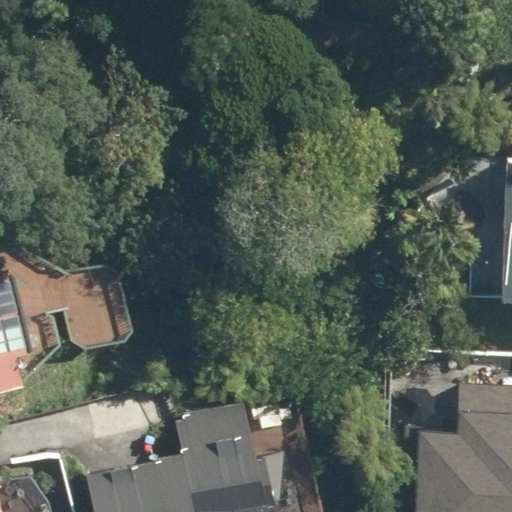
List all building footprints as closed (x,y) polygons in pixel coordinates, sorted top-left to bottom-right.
[(511,153),(509,153),(498,294),(511,294),(511,153)] [(109,251),(45,267),(67,352),(131,335),(109,251)] [(0,350),(0,394),(24,386),(10,347),(0,350)] [(511,511),(511,369),(506,369),(501,418),(452,413),(442,511),(511,511)] [(266,511),(245,401),(177,414),(185,453),(86,472),(93,511),(266,511)]
